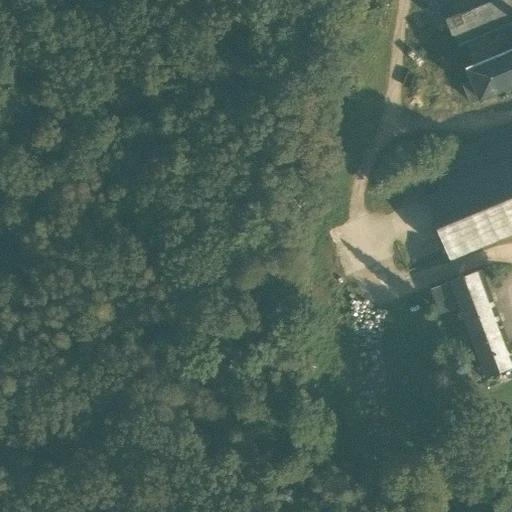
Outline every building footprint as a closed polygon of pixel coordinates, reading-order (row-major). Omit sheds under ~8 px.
[(352,0),(357,14),(383,5),(381,0),(352,0)] [(468,69),(469,68),(511,49),(511,0),(440,0),(461,47),(460,47),(468,69)] [(511,49),(469,68),(474,80),(465,84),(473,103),(482,99),(511,86),(511,126),(469,145),(481,173),(443,189),(426,195),(452,258),(511,233),(511,49)] [(431,161),(443,189),(481,173),(469,145),(431,161)] [(474,349),(484,377),(511,366),(511,346),(483,269),(435,287),(444,312),(458,307),(464,322),(459,324),(469,351),(474,349)] [(488,441),(493,439),(504,434),(505,434),(501,424),(484,430),(488,441)] [(509,446),(504,434),(493,439),(498,450),(509,446)]
